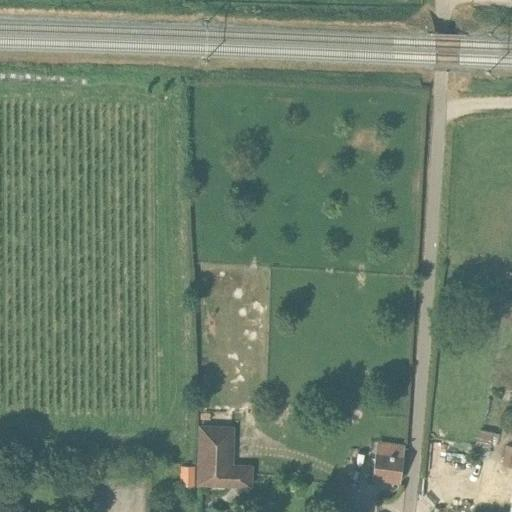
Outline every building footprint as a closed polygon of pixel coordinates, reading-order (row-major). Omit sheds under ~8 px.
[(235,426),(198,425),(196,487),(252,489),(253,465),(233,464),(235,426)] [(493,451),(493,436),(481,436),(480,450),(493,451)] [(376,444),(375,457),(372,476),(400,480),(404,447),(376,444)] [(481,511),(508,511),(510,463),(483,462),(481,511)] [(195,483),(195,463),(182,463),(183,484),(195,483)]
